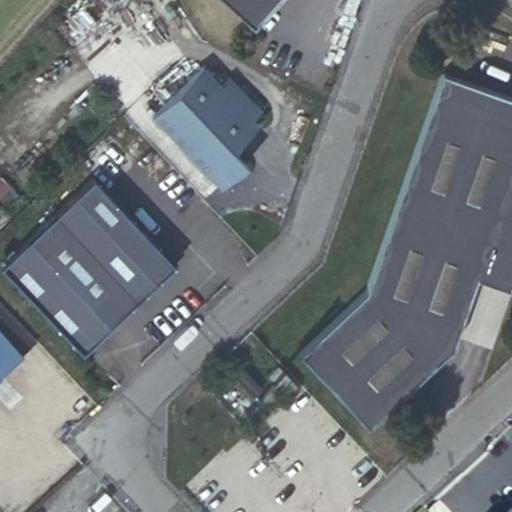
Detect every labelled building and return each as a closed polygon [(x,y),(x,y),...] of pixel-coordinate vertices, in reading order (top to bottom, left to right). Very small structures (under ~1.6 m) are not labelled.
[(217,0),(251,30),(278,0),(217,0)] [(362,287),(295,350),(365,424),(450,343),(473,273),(477,262),(510,273),(511,267),(511,91),(439,66),(362,287)] [(205,68),(153,116),(221,190),(246,166),(233,151),(259,127),(254,122),(263,114),(231,79),(222,88),(205,68)] [(95,177),(2,265),(83,351),(140,298),(141,300),(180,264),(161,244),(159,245),(95,177)] [(0,179),(0,200),(5,204),(15,189),(0,179)] [(510,273),(477,262),(473,273),(506,284),(510,273)] [(0,330),(0,376),(23,357),(0,330)] [(275,365),(266,374),(284,392),(293,384),(275,365)] [(241,369),(232,377),(250,396),(258,388),(241,369)]
